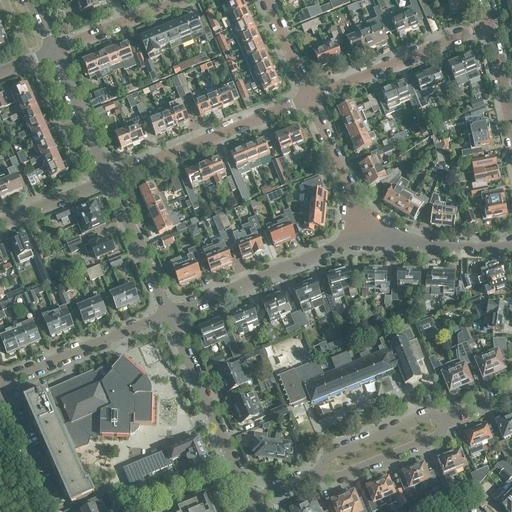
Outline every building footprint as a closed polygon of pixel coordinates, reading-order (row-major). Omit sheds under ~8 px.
[(97,0),(80,0),(77,1),(81,13),(107,6),(106,2),(98,3),(97,0)] [(231,15),(246,9),(241,0),(235,0),(226,4),(231,15)] [(349,4),(347,0),(334,0),(329,2),(330,4),(333,11),(349,4)] [(408,0),(411,7),(400,11),(409,33),(419,29),(418,27),(420,26),(414,13),(419,11),(415,0),(408,0)] [(463,0),(454,0),(448,1),(450,13),(451,13),(452,14),(459,13),(458,11),(465,10),(463,0)] [(422,7),(427,21),(433,19),(428,6),(422,7)] [(379,7),(373,10),(379,24),(385,22),(379,7)] [(246,9),(231,15),(225,18),(230,29),(231,28),(250,20),(250,19),(251,18),(252,16),(251,14),(249,13),(248,13),(246,9)] [(300,24),(311,19),(307,9),(301,12),(303,16),(297,18),(300,24)] [(206,14),(210,24),(216,22),(211,11),(206,14)] [(399,37),(409,33),(400,11),(383,18),(390,33),(395,30),(397,35),(399,35),(399,37)] [(185,21),(191,35),(202,31),(196,16),(185,21)] [(250,20),(231,28),(236,39),(255,31),(250,20)] [(193,41),(191,35),(185,21),(174,25),(182,45),(193,41)] [(316,27),(314,21),(302,26),(304,32),(311,30),(314,35),(319,33),(316,27)] [(163,29),(169,44),(172,50),(182,46),(182,45),(174,25),(163,29)] [(355,29),(358,35),(365,51),(368,50),(376,46),(369,31),(367,26),(361,28),(360,27),(355,29)] [(381,26),(369,31),(376,46),(387,42),(381,26)] [(337,30),(338,32),(341,40),(346,38),(343,28),(337,30)] [(169,44),(163,29),(152,34),(158,49),(169,44)] [(255,31),(236,39),(235,40),(240,50),(260,42),(255,31)] [(338,32),(332,34),(331,34),(334,40),(322,44),(325,50),(325,49),(331,65),(342,60),(337,46),(342,44),(341,41),(341,40),(338,32)] [(159,51),(158,49),(152,34),(141,39),(149,59),(154,57),(153,54),(159,51)] [(365,51),(358,35),(347,40),(353,55),(362,52),(362,53),(365,51)] [(217,38),(218,42),(220,46),(226,44),(222,36),(217,38)] [(245,61),(265,53),(260,42),(240,50),(245,61)] [(122,63),(128,61),(133,59),(128,46),(127,44),(116,48),(122,63)] [(111,68),(122,63),(116,48),(105,53),(111,68)] [(331,65),(325,49),(325,50),(314,54),(320,69),(331,65)] [(113,73),(111,68),(105,53),(94,57),(100,72),(102,77),(113,73)] [(255,70),(270,63),(265,53),(245,61),(250,71),(255,69),(255,70)] [(140,55),(134,57),(139,70),(145,68),(140,55)] [(460,60),(466,75),(477,71),(471,56),(469,57),(469,56),(465,58),(460,60)] [(89,77),(100,72),(94,57),(89,59),(89,58),(87,57),(84,58),(83,60),(84,61),(83,62),(85,68),(84,68),(83,70),(85,75),(87,76),(88,76),(89,77)] [(466,75),(460,60),(458,61),(458,60),(454,62),(454,63),(449,65),(455,80),(456,82),(451,84),(455,95),(460,93),(458,87),(469,82),(466,75)] [(153,84),(159,81),(150,61),(144,63),(153,84)] [(270,63),(255,70),(260,81),(274,74),(270,63)] [(426,74),(432,89),(444,85),(438,70),(436,70),(435,70),(431,71),(432,72),(426,74)] [(181,87),(185,96),(191,93),(184,76),(187,75),(186,73),(177,77),(181,87)] [(279,85),(279,84),(280,84),(281,81),(280,79),(278,78),(276,78),(274,74),(260,81),(264,92),(279,85)] [(412,86),(421,109),(427,107),(425,98),(434,94),(432,89),(426,74),(421,76),(421,75),(417,77),(417,78),(415,79),(417,83),(412,86)] [(409,101),(414,112),(421,109),(412,86),(406,88),(404,83),(402,84),(401,84),(398,85),(398,86),(393,88),(396,96),(400,105),(409,101)] [(27,84),(10,92),(15,102),(32,95),(33,94),(33,93),(32,89),(30,88),(29,89),(27,84)] [(251,84),(244,87),(238,89),(241,96),(242,100),(249,98),(246,92),(253,89),(251,84)] [(450,97),(452,96),(455,95),(450,84),(445,86),(450,97)] [(185,96),(181,87),(176,89),(179,96),(181,101),(187,99),(185,96)] [(396,96),(393,88),(388,90),(387,89),(383,91),(383,92),(382,92),(388,107),(389,109),(400,105),(396,96)] [(104,96),(99,98),(101,105),(112,100),(109,94),(107,89),(102,91),(104,96)] [(234,104),(231,96),(228,89),(217,94),(218,96),(223,108),(234,104)] [(211,113),(205,98),(205,96),(204,93),(197,96),(196,94),(191,96),(200,117),(211,113)] [(218,96),(217,94),(210,96),(205,98),(211,113),(212,113),(213,114),(218,112),(218,110),(223,108),(218,96)] [(470,104),(471,106),(473,111),(484,107),(479,94),(474,96),(476,101),(470,104)] [(37,106),(32,96),(32,95),(15,102),(14,103),(17,110),(21,108),(22,112),(37,106)] [(133,96),(132,95),(126,98),(131,108),(136,106),(133,99),(133,96)] [(337,109),(338,111),(337,111),(336,113),(338,116),(339,117),(340,116),(342,120),(361,112),(371,108),(377,105),(373,95),(367,97),(369,103),(355,108),(353,103),(337,109)] [(115,102),(104,107),(106,112),(117,108),(115,102)] [(180,102),(169,106),(178,127),(189,122),(183,107),(180,102)] [(142,103),(136,106),(141,119),(147,116),(142,103)] [(22,112),(27,123),(41,117),(37,106),(22,112)] [(158,111),(160,116),(166,131),(178,127),(169,106),(158,111)] [(470,112),(472,118),(487,112),(485,107),(470,112)] [(361,112),(342,120),(347,131),(366,123),(361,112)] [(160,116),(149,121),(155,136),(166,131),(160,116)] [(41,117),(27,123),(32,134),(46,128),(41,117)] [(469,138),(490,133),(489,132),(491,131),(490,127),(488,126),(487,121),(469,125),(470,129),(467,130),(469,138)] [(366,123),(347,131),(352,142),(367,136),(366,135),(371,134),(366,123)] [(126,130),(128,133),(132,145),(144,141),(138,126),(126,130)] [(286,132),(292,147),(303,142),(297,127),(295,127),(295,126),(290,128),(291,130),(286,132)] [(51,139),(46,128),(32,134),(37,145),(51,139)] [(128,133),(126,130),(115,135),(121,150),(126,148),(127,150),(133,148),(132,145),(128,133)] [(405,131),(393,136),(396,143),(408,138),(405,131)] [(292,147),(286,132),(281,134),(280,132),(276,134),(276,136),(274,136),(283,156),(290,153),(288,148),(292,147)] [(472,159),(484,157),(483,153),(482,154),(481,149),(482,149),(481,148),(492,146),(491,140),(492,139),(492,135),(490,135),(490,133),(469,138),(470,146),(474,145),(474,150),(461,152),(462,157),(471,155),(472,159)] [(367,136),(352,142),(357,153),(371,146),(367,136)] [(434,146),(440,144),(439,140),(438,136),(430,138),(431,140),(432,140),(434,145),(434,146)] [(394,138),(382,143),(384,147),(396,142),(394,138)] [(51,139),(37,145),(32,147),(35,154),(39,152),(41,156),(56,150),(51,139)] [(257,143),(253,145),(258,160),(270,155),(264,141),(262,141),(262,140),(257,142),(257,143)] [(449,146),(448,142),(440,144),(442,151),(447,150),(449,146)] [(246,148),(242,150),(250,171),(261,166),(258,160),(253,145),(251,146),(251,144),(246,146),(246,148)] [(365,176),(365,177),(381,169),(378,163),(381,161),(379,157),(385,154),(394,150),(392,145),(382,149),(370,154),(373,160),(365,164),(364,163),(360,165),(360,166),(362,170),(361,172),(363,175),(365,176)] [(232,158),(226,160),(232,176),(238,190),(243,203),(251,200),(248,193),(247,193),(244,187),(245,186),(240,175),(244,174),(250,171),(242,150),(241,150),(240,149),(235,151),(236,152),(230,154),(232,158)] [(60,161),(56,150),(41,156),(46,167),(60,161)] [(442,151),(436,152),(438,164),(444,163),(442,151)] [(22,165),(27,163),(22,152),(17,154),(22,165)] [(5,178),(12,194),(23,190),(16,174),(21,172),(15,157),(10,160),(14,169),(6,173),(8,177),(5,178)] [(468,173),(470,173),(474,172),(497,168),(495,157),(470,161),(472,169),(468,170),(468,173)] [(283,158),(278,160),(283,172),(283,173),(289,171),(283,158)] [(35,159),(27,163),(22,165),(24,169),(32,166),(37,164),(35,159)] [(213,162),(208,164),(217,186),(222,184),(221,180),(226,178),(225,174),(224,171),(226,170),(224,165),(221,166),(219,159),(217,160),(217,159),(212,160),(213,162)] [(278,160),(272,163),(282,188),(288,185),(283,173),(283,172),(278,160)] [(60,161),(46,167),(27,176),(31,186),(36,184),(34,178),(48,172),(51,178),(65,172),(60,161)] [(202,166),(197,168),(206,187),(214,184),(214,186),(215,185),(216,187),(217,186),(208,164),(206,164),(206,163),(201,165),(202,166)] [(444,163),(438,164),(437,164),(436,166),(435,165),(432,168),(433,169),(432,171),(440,175),(447,174),(444,163)] [(189,180),(182,182),(189,200),(192,206),(193,210),(198,208),(197,204),(193,194),(193,191),(193,190),(199,188),(198,185),(203,183),(207,194),(209,194),(206,187),(197,168),(196,168),(195,167),(191,169),(191,170),(186,173),(189,180)] [(473,190),(486,187),(485,182),(499,179),(499,178),(500,177),(499,174),(498,173),(497,168),(474,172),(476,184),(472,184),(473,190)] [(381,169),(365,177),(366,178),(365,179),(367,182),(368,183),(370,187),(371,186),(372,187),(376,185),(375,184),(380,181),(385,187),(400,173),(398,169),(391,173),(390,170),(383,174),(381,169)] [(385,187),(390,192),(387,198),(386,197),(383,201),(384,202),(384,203),(387,205),(388,206),(391,208),(392,208),(394,209),(403,193),(409,183),(399,177),(401,174),(400,173),(385,187)] [(176,175),(170,177),(175,189),(181,186),(176,175)] [(232,176),(227,179),(233,192),(238,190),(232,176)] [(0,178),(0,197),(0,199),(12,194),(5,178),(4,177),(0,178)] [(304,203),(325,205),(325,204),(326,204),(327,200),(325,199),(326,194),(322,194),(323,186),(320,178),(302,185),(305,192),(304,203)] [(140,192),(139,193),(141,197),(142,197),(144,201),(159,195),(157,191),(156,191),(153,185),(139,191),(140,192)] [(271,192),(269,185),(260,189),(262,195),(271,192)] [(487,207),(505,203),(504,197),(502,197),(502,193),(498,194),(497,192),(495,193),(494,190),(487,192),(486,187),(473,190),(471,190),(473,197),(481,195),(482,202),(486,201),(487,207)] [(282,190),(268,196),(271,203),(285,198),(283,193),(282,190)] [(159,195),(144,201),(146,207),(145,207),(147,211),(148,211),(149,212),(163,206),(167,204),(168,204),(163,193),(159,195)] [(403,193),(394,209),(395,210),(397,212),(399,211),(404,214),(413,199),(403,193)] [(439,209),(439,205),(440,203),(436,202),(438,196),(433,194),(430,202),(428,202),(427,203),(434,205),(432,220),(431,220),(430,225),(431,225),(435,226),(436,227),(439,228),(441,227),(442,227),(445,210),(439,209)] [(413,199),(404,214),(405,215),(406,217),(408,219),(410,218),(414,220),(415,221),(417,216),(416,216),(424,202),(420,199),(418,203),(413,199)] [(252,209),(259,207),(257,201),(250,203),(252,209)] [(306,215),(324,217),(324,216),(325,215),(326,212),(324,211),(325,205),(304,203),(301,203),(300,207),(306,208),(306,215)] [(505,203),(487,207),(488,212),(484,213),(486,219),(492,218),(502,216),(502,214),(506,213),(505,210),(506,209),(505,203)] [(77,224),(101,214),(98,208),(97,208),(95,204),(75,212),(77,217),(75,218),(77,224)] [(150,214),(149,214),(150,218),(151,218),(154,223),(169,217),(174,215),(171,210),(170,211),(167,204),(163,206),(149,212),(150,214)] [(451,211),(445,210),(442,227),(443,227),(444,228),(447,229),(449,228),(453,229),(453,228),(454,228),(455,223),(454,223),(457,207),(451,207),(451,211)] [(67,209),(55,215),(57,221),(70,216),(67,209)] [(468,225),(475,222),(472,210),(464,211),(468,225)] [(223,214),(219,215),(224,230),(229,228),(230,226),(225,213),(223,214)] [(103,221),(101,214),(77,224),(82,235),(104,226),(102,221),(103,221)] [(169,217),(154,223),(156,228),(155,229),(157,233),(158,233),(159,234),(172,228),(179,224),(175,214),(174,215),(169,217)] [(216,217),(213,218),(219,234),(225,231),(224,230),(219,215),(216,217)] [(324,217),(306,215),(305,226),(307,227),(307,231),(313,231),(313,227),(323,228),(323,227),(324,226),(324,223),(323,222),(324,217)] [(249,224),(241,228),(243,231),(245,235),(246,238),(253,255),(253,256),(256,255),(257,257),(262,255),(262,253),(264,252),(259,241),(264,239),(256,217),(248,221),(249,224)] [(196,218),(190,221),(192,227),(199,224),(196,218)] [(278,225),(284,242),(290,240),(291,241),(294,240),(294,238),(286,218),(282,220),(283,223),(278,225)] [(176,227),(178,233),(188,228),(186,222),(176,227)] [(284,242),(278,225),(272,228),(270,225),(266,226),(274,246),(276,247),(279,246),(279,244),(284,242)] [(190,237),(196,235),(197,234),(194,227),(187,230),(190,237)] [(225,231),(225,232),(233,251),(238,248),(243,259),(245,260),(252,257),(252,255),(253,255),(246,238),(245,235),(243,231),(237,233),(233,235),(230,229),(225,231)] [(221,239),(211,243),(212,246),(214,251),(221,268),(227,265),(228,267),(231,265),(231,264),(231,263),(227,253),(233,251),(225,232),(219,235),(221,239)] [(164,248),(177,243),(173,235),(161,240),(164,248)] [(69,248),(82,242),(79,236),(66,242),(69,248)] [(14,250),(17,258),(20,263),(33,258),(32,254),(25,237),(19,239),(18,237),(13,239),(14,241),(13,241),(14,243),(12,244),(14,250)] [(90,245),(84,248),(86,252),(84,254),(85,256),(93,252),(96,260),(115,251),(114,250),(116,250),(115,247),(113,244),(112,245),(110,240),(99,244),(98,242),(90,245)] [(84,248),(82,242),(69,248),(71,254),(84,248)] [(2,245),(0,246),(0,254),(3,262),(9,260),(2,245)] [(202,250),(197,252),(201,262),(206,260),(211,272),(213,273),(216,271),(216,270),(221,268),(214,251),(212,246),(202,250)] [(189,261),(183,264),(190,280),(195,278),(196,279),(199,278),(200,276),(195,265),(201,262),(197,252),(195,248),(189,250),(192,256),(188,258),(189,261)] [(33,258),(38,269),(44,266),(38,252),(32,254),(33,258)] [(120,258),(109,262),(112,268),(122,264),(120,258)] [(171,263),(168,264),(171,272),(174,271),(180,284),(181,286),(184,284),(184,282),(190,280),(183,264),(181,261),(181,259),(180,258),(170,262),(171,263)] [(92,268),(97,279),(103,276),(99,266),(92,268)] [(480,285),(483,284),(506,276),(504,270),(502,270),(501,266),(497,268),(496,266),(486,270),(480,272),(482,277),(477,279),(480,285)] [(368,290),(374,290),(375,269),(370,269),(369,267),(365,267),(365,268),(364,268),(363,290),(368,290)] [(381,269),(375,269),(374,290),(380,290),(380,291),(382,293),(388,294),(388,285),(387,283),(385,283),(386,269),(385,268),(382,267),(381,269)] [(90,281),(97,279),(92,268),(86,271),(90,281)] [(353,284),(352,284),(348,269),(347,269),(346,268),(343,269),(342,271),(336,272),(342,290),(348,288),(349,292),(350,292),(351,296),(352,297),(357,295),(357,294),(354,285),(353,284)] [(409,288),(409,270),(403,270),(402,268),(399,268),(398,270),(397,291),(402,291),(402,288),(409,288)] [(414,270),(409,270),(409,288),(415,288),(415,291),(419,292),(420,270),(419,269),(416,269),(414,270)] [(426,285),(425,301),(432,302),(432,296),(436,296),(436,289),(443,289),(443,271),(437,271),(436,269),(433,269),(432,270),(432,274),(429,274),(428,285),(426,285)] [(443,289),(442,295),(449,295),(449,296),(453,296),(454,271),(453,270),(450,270),(449,271),(443,271),(443,289)] [(330,273),(327,274),(326,275),(331,292),(325,294),(331,312),(332,314),(336,313),(334,300),(344,297),(342,290),(336,272),(331,274),(330,273)] [(506,276),(483,284),(487,295),(495,292),(510,287),(506,276)] [(460,280),(461,283),(464,290),(470,288),(467,278),(460,280)] [(304,285),(311,304),(314,309),(323,306),(326,313),(331,312),(325,294),(320,296),(314,281),(313,281),(312,280),(309,281),(309,283),(304,285)] [(61,283),(64,292),(65,294),(71,292),(67,281),(61,283)] [(121,290),(128,306),(128,305),(129,306),(133,305),(133,303),(138,301),(130,282),(128,283),(125,284),(127,287),(121,290)] [(455,283),(455,289),(456,297),(465,297),(464,290),(461,283),(455,283)] [(306,308),(305,306),(311,304),(304,285),(298,287),(297,286),(294,287),(293,289),(302,310),(306,308)] [(8,301),(10,301),(25,294),(23,288),(6,296),(8,301)] [(43,288),(33,292),(34,296),(45,291),(43,288)] [(127,306),(128,306),(121,290),(116,292),(114,289),(109,291),(117,310),(122,308),(123,309),(127,308),(127,306)] [(31,305),(37,302),(34,296),(33,292),(27,294),(31,305)] [(65,294),(64,292),(58,294),(63,307),(70,305),(65,294)] [(279,315),(284,312),(286,315),(290,313),(282,294),(280,293),(277,294),(277,296),(272,298),(279,315)] [(27,294),(21,297),(25,307),(31,305),(27,294)] [(88,303),(95,319),(96,319),(97,320),(100,319),(101,317),(106,315),(98,295),(93,297),(94,301),(88,303)] [(480,302),(478,297),(468,301),(469,306),(470,307),(480,302)] [(262,302),(270,322),(274,320),(280,318),(279,315),(272,298),(267,300),(265,299),(262,300),(262,302)] [(8,301),(0,304),(0,305),(2,311),(13,306),(10,301),(8,301)] [(95,319),(88,303),(82,306),(81,302),(76,304),(84,324),(89,322),(91,323),(94,321),(94,320),(95,319)] [(486,304),(475,308),(479,318),(485,316),(489,316),(504,319),(505,317),(506,316),(507,313),(506,311),(506,305),(502,305),(497,304),(491,303),(491,305),(486,304)] [(246,309),(240,311),(247,327),(253,325),(254,328),(259,326),(251,307),(250,307),(249,306),(246,307),(246,309)] [(65,309),(54,313),(62,333),(63,332),(64,333),(68,332),(68,330),(73,328),(65,309)] [(230,331),(232,337),(233,337),(236,345),(242,342),(239,337),(244,335),(241,330),(247,327),(240,311),(235,313),(234,312),(231,313),(230,315),(236,329),(230,331)] [(297,314),(303,329),(309,327),(302,311),(297,314)] [(62,333),(54,313),(43,318),(51,337),(56,335),(58,336),(61,335),(61,333),(62,333)] [(297,332),(303,330),(303,329),(297,314),(297,313),(291,316),(297,332)] [(489,316),(487,330),(503,332),(503,326),(505,325),(505,322),(504,320),(504,319),(489,316)] [(214,322),(209,324),(217,342),(222,339),(222,341),(227,339),(235,359),(241,357),(236,345),(233,337),(232,337),(227,339),(219,320),(217,319),(214,320),(214,322)] [(435,334),(429,319),(417,324),(422,338),(435,334)] [(21,327),(29,346),(30,346),(31,347),(34,346),(35,344),(40,342),(32,322),(21,327)] [(217,343),(217,342),(209,324),(204,326),(202,325),(199,326),(199,328),(204,340),(201,342),(204,349),(217,343)] [(272,326),(266,329),(272,343),(278,341),(272,326)] [(29,346),(21,327),(10,331),(18,351),(19,350),(20,351),(24,350),(24,348),(29,346)] [(265,327),(259,329),(262,338),(268,336),(265,327)] [(459,328),(459,342),(471,341),(471,328),(459,328)] [(291,372),(290,369),(280,373),(281,376),(279,377),(291,405),(290,406),(291,406),(293,405),(294,407),(304,403),(303,401),(309,398),(311,403),(310,403),(311,405),(313,404),(312,403),(327,397),(327,398),(329,397),(343,391),(344,391),(345,391),(345,390),(359,384),(360,385),(361,384),(361,383),(376,377),(376,378),(377,377),(392,371),(392,372),(394,371),(393,370),(398,368),(405,385),(422,378),(416,363),(424,360),(416,341),(414,342),(409,330),(399,334),(401,339),(393,342),(390,336),(380,340),(382,346),(378,347),(380,353),(371,357),(369,351),(360,355),(362,361),(353,365),(348,352),(331,359),(336,371),(324,376),(319,363),(313,365),(312,363),(291,372)] [(366,338),(363,330),(353,333),(355,341),(366,338)] [(18,351),(10,331),(0,335),(0,336),(7,355),(9,355),(10,356),(13,354),(13,353),(18,351)] [(352,335),(341,339),(344,347),(355,342),(352,335)] [(493,353),(486,356),(495,376),(498,375),(501,376),(505,374),(506,372),(500,358),(506,356),(505,339),(493,340),(493,353)] [(340,340),(327,345),(330,352),(343,346),(340,340)] [(491,378),(495,376),(486,356),(478,359),(466,343),(462,345),(470,363),(475,361),(484,381),(486,382),(490,380),(491,378)] [(453,363),(451,364),(462,390),(465,389),(467,390),(472,388),(473,385),(465,366),(470,363),(462,345),(457,347),(458,363),(456,363),(454,363),(453,363)] [(241,357),(237,358),(239,364),(259,355),(263,353),(261,348),(241,357)] [(222,357),(213,361),(216,368),(225,363),(222,357)] [(458,391),(462,390),(451,364),(449,365),(448,366),(447,366),(446,367),(445,368),(444,368),(443,369),(434,357),(429,359),(436,377),(442,375),(450,395),(453,396),(457,394),(458,391)] [(145,379),(128,363),(122,359),(117,365),(115,365),(113,365),(111,365),(109,365),(107,366),(105,366),(103,367),(102,368),(100,369),(98,370),(97,371),(95,373),(109,407),(71,424),(64,427),(74,452),(88,446),(91,439),(100,435),(130,436),(130,435),(132,434),(133,434),(135,433),(138,430),(139,429),(139,427),(139,426),(152,426),(153,396),(151,396),(151,394),(151,393),(151,392),(151,390),(151,389),(151,387),(150,386),(149,385),(148,384),(148,382),(146,381),(145,381),(144,380),(145,379)] [(224,383),(243,374),(239,364),(219,373),(218,374),(220,377),(221,377),(224,383)] [(64,427),(71,424),(109,407),(95,373),(94,371),(82,376),(48,391),(64,427)] [(243,374),(224,383),(226,388),(225,389),(226,392),(228,392),(228,393),(242,387),(243,390),(252,386),(249,379),(246,380),(243,374)] [(274,379),(271,374),(257,380),(260,385),(274,379)] [(274,379),(260,385),(263,392),(277,386),(274,379)] [(47,389),(45,390),(36,394),(25,399),(71,504),(72,503),(94,494),(94,493),(87,478),(86,478),(48,392),(48,391),(47,389)] [(235,409),(237,414),(260,404),(255,394),(233,404),(232,405),(233,409),(235,409)] [(260,404),(237,414),(240,419),(238,421),(240,424),(242,424),(256,418),(257,420),(265,417),(260,404)] [(289,414),(286,408),(272,415),(274,421),(289,414)] [(511,435),(511,430),(507,418),(502,420),(501,419),(499,418),(497,419),(496,421),(503,439),(511,435)] [(499,446),(498,443),(495,434),(490,436),(485,425),(484,424),(481,426),(480,427),(475,429),(481,444),(487,442),(489,446),(493,444),(495,448),(499,446)] [(300,442),(295,430),(293,426),(291,427),(293,431),(290,432),(294,444),(300,442)] [(481,444),(475,429),(470,431),(469,430),(466,432),(465,433),(470,447),(467,448),(470,456),(479,453),(476,446),(481,444)] [(266,442),(264,459),(268,459),(268,461),(271,462),(272,460),(276,461),(278,444),(280,434),(276,434),(275,443),(266,442)] [(123,469),(136,501),(150,495),(143,478),(173,465),(172,461),(189,454),(190,457),(189,458),(188,458),(187,459),(187,460),(187,461),(188,462),(189,463),(190,463),(191,463),(196,474),(211,468),(198,438),(167,451),(163,453),(153,457),(152,457),(123,469)] [(264,459),(266,442),(254,440),(254,444),(251,444),(251,449),(253,449),(253,453),(256,454),(255,458),(258,458),(259,460),(262,460),(263,459),(264,459)] [(498,443),(499,446),(505,461),(511,458),(504,441),(498,443)] [(278,444),(276,461),(277,461),(278,463),(281,463),(282,462),(285,462),(285,458),(289,458),(289,454),(292,454),(292,450),(290,450),(291,445),(278,444)] [(161,448),(151,452),(153,457),(163,453),(161,448)] [(449,454),(448,454),(455,470),(466,465),(460,450),(455,452),(454,450),(449,452),(449,454)] [(442,457),(437,459),(445,481),(457,476),(455,470),(448,454),(447,455),(447,453),(441,455),(442,457)] [(503,470),(511,477),(511,468),(504,461),(499,467),(503,470)] [(414,468),(413,468),(420,485),(423,492),(423,491),(438,485),(439,485),(433,471),(428,474),(424,464),(419,466),(417,465),(414,467),(414,468)] [(405,479),(399,481),(405,496),(411,494),(415,492),(413,487),(420,485),(413,468),(412,469),(411,468),(408,469),(407,471),(402,473),(405,479)] [(475,472),(480,484),(491,471),(490,469),(488,470),(487,468),(475,472)] [(508,483),(511,478),(511,477),(503,470),(499,475),(508,483)] [(182,480),(192,476),(190,471),(178,477),(179,480),(182,480)] [(474,486),(480,484),(475,472),(470,475),(474,486)] [(378,483),(377,483),(384,499),(386,505),(387,507),(397,503),(399,508),(407,505),(401,490),(394,493),(388,479),(383,481),(382,480),(379,481),(378,483)] [(371,486),(366,488),(372,501),(368,503),(371,511),(375,511),(381,510),(380,507),(386,505),(384,499),(377,483),(376,483),(375,483),(372,484),(371,486)] [(447,483),(442,485),(447,500),(453,498),(447,483)] [(502,491),(511,501),(511,484),(510,483),(502,490),(502,491)] [(125,496),(122,487),(111,492),(114,501),(125,496)] [(168,498),(166,493),(165,490),(158,493),(162,500),(168,498)] [(511,511),(511,501),(502,491),(493,500),(505,511),(511,511)] [(213,511),(206,494),(204,495),(203,493),(198,495),(199,497),(196,498),(197,502),(186,506),(188,511),(213,511)] [(347,495),(343,497),(348,511),(365,511),(361,500),(357,501),(354,493),(353,493),(351,493),(348,494),(347,495)] [(483,493),(479,498),(486,505),(491,501),(483,493)] [(86,509),(80,511),(105,511),(99,497),(84,504),(85,505),(86,509)] [(334,507),(328,510),(329,511),(348,511),(343,497),(338,499),(336,499),(334,500),(333,502),(332,502),(333,505),(334,507)] [(479,498),(474,502),(482,510),(486,505),(479,498)] [(303,505),(302,506),(305,511),(322,511),(321,509),(318,511),(315,505),(315,504),(314,501),(313,501),(313,500),(308,503),(307,502),(303,504),(303,505)]
